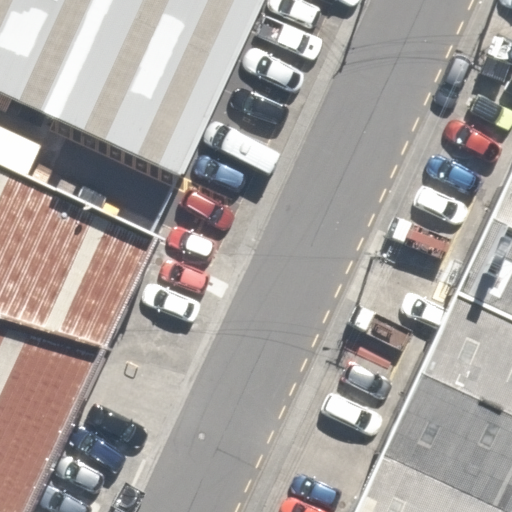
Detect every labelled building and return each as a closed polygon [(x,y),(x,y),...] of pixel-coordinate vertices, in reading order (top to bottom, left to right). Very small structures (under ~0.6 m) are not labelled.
[(0,0),(0,101),(170,180),(251,0),(0,0)] [(511,154),(446,296),(511,326),(511,154)] [(0,328),(90,357),(117,301),(143,244),(0,177),(0,328)] [(511,511),(511,326),(446,296),(371,458),(488,511),(511,511)] [(0,511),(17,511),(90,357),(0,328),(0,511)] [(488,511),(371,458),(346,511),(488,511)]
